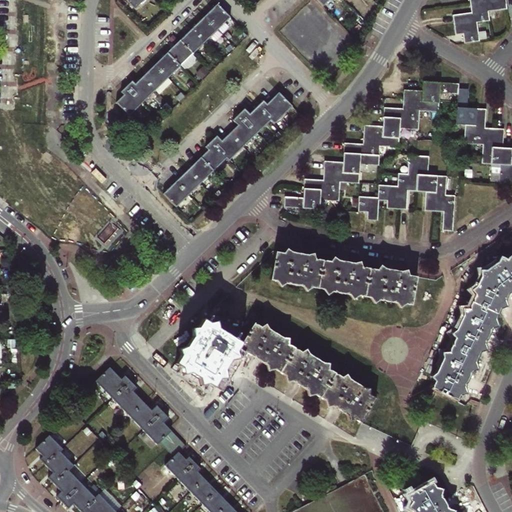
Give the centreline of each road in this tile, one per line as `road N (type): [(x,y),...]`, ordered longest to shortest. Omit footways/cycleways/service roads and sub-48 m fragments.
road 1 (residential): [(249,197),(294,229),(424,251),(453,246),(511,208)]
road 2 (residential): [(138,192),(279,52)]
road 3 (tertiary): [(64,317),(135,306),(195,249)]
road 4 (residential): [(496,511),(479,456),(511,373)]
road 5 (residential): [(85,100),(187,0)]
road 6 (residential): [(0,217),(46,263),(64,317)]
road 7 (tertiary): [(249,197),(336,112)]
